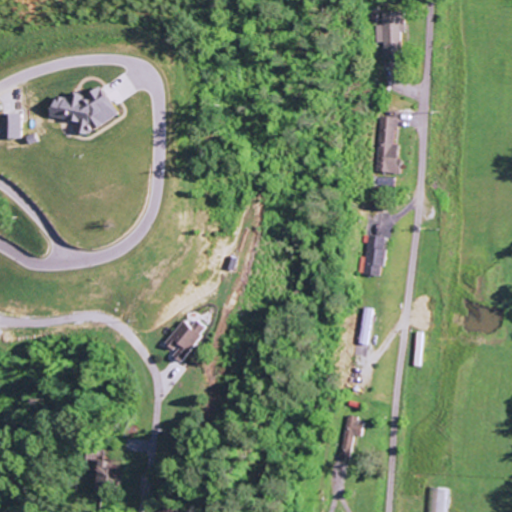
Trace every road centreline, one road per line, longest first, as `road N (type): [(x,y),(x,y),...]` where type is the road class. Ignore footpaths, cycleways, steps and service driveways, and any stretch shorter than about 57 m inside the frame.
road 1 (residential): [(388,511),(423,176),(430,0)]
road 2 (residential): [(143,511),(164,392),(150,345),(101,309),(0,316)]
